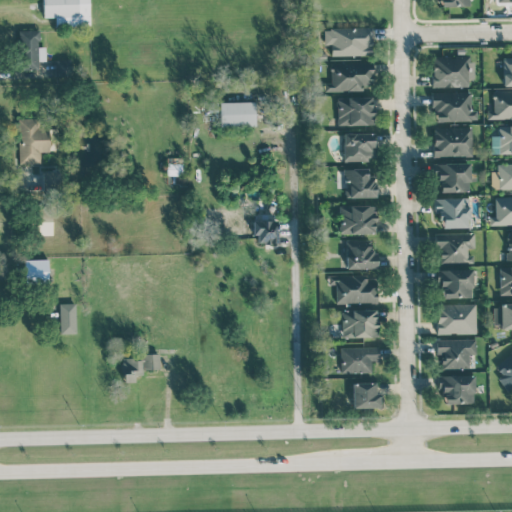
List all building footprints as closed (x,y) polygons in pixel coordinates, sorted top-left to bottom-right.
[(89,25),(88,0),(42,0),(43,17),(55,17),(55,26),(89,25)] [(371,55),(370,27),(323,28),(324,45),(330,44),(330,55),(371,55)] [(45,61),(45,46),(39,46),(38,30),(17,30),(19,70),(38,69),(37,61),(45,61)] [(432,87),(468,86),(468,55),(431,56),(432,87)] [(511,57),(502,58),(502,85),(511,85),(511,57)] [(362,90),(362,85),(372,85),(371,62),(329,63),(330,82),(326,82),(326,91),(362,90)] [(486,119),(511,118),(511,89),(492,90),(492,110),(486,110),(486,119)] [(431,92),(432,122),(477,120),(476,109),(470,110),(470,91),(431,92)] [(372,124),(371,96),(336,97),(336,125),(372,124)] [(220,126),(255,126),(255,101),(219,102),(220,126)] [(42,189),(41,173),(32,173),(32,163),(40,163),(40,151),(48,151),(47,118),(18,118),(19,190),(42,189)] [(511,124),(497,125),(498,154),(511,153),(511,124)] [(433,126),(432,156),(472,156),(472,127),(433,126)] [(373,132),(342,133),(343,161),(373,159),(373,132)] [(436,192),(469,191),(468,178),(470,178),(469,162),(435,163),(436,192)] [(181,163),(167,163),(166,174),(181,174),(181,163)] [(497,188),(511,188),(511,163),(497,163),(497,188)] [(375,197),(374,175),(367,175),(366,168),(344,168),(345,197),(375,197)] [(511,195),(494,196),(495,216),(489,216),(489,225),(511,224),(511,195)] [(470,227),(469,197),(434,198),(434,219),(441,219),(441,227),(470,227)] [(374,205),(338,206),(339,233),(375,233),(374,205)] [(52,234),(51,211),(37,211),(37,234),(52,234)] [(252,220),(252,235),(256,235),(256,242),(277,242),(277,220),(252,220)] [(435,233),(436,262),(473,262),(472,251),(474,251),(474,232),(435,233)] [(345,240),(346,268),(374,267),(373,239),(345,240)] [(47,259),(23,260),(24,282),(48,281),(47,259)] [(511,266),(498,267),(499,295),(511,294),(511,266)] [(437,269),(438,298),(472,297),(471,268),(437,269)] [(327,275),(328,284),(334,284),(335,303),(376,302),(376,280),(365,280),(365,275),(327,275)] [(75,333),(75,303),(59,303),(59,333),(75,333)] [(436,334),(476,333),(475,303),(436,304),(436,334)] [(511,327),(511,303),(492,304),(493,328),(511,327)] [(375,309),(340,310),(341,337),(376,336),(375,309)] [(468,368),(467,354),(475,354),(475,338),(434,339),(435,360),(440,360),(440,369),(468,368)] [(339,347),(339,373),(371,372),(370,360),(378,360),(377,346),(339,347)] [(511,386),(511,352),(494,365),(502,375),(498,378),(507,391),(511,386)] [(159,369),(158,353),(145,353),(145,369),(159,369)] [(140,375),(140,358),(122,357),(121,381),(133,382),(134,375),(140,375)] [(439,374),(438,403),(473,403),(473,375),(439,374)] [(352,408),(377,407),(376,382),(351,382),(352,408)]
